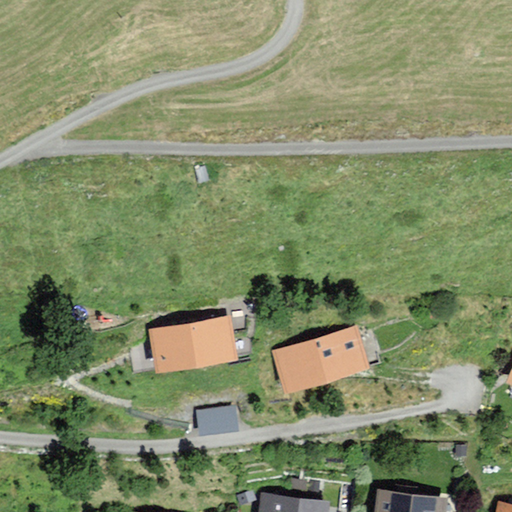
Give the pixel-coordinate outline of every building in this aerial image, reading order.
[(227,322),(155,332),(161,371),(233,361),(227,322)] [(353,331),(279,355),(290,390),(365,366),(353,331)] [(236,429),(233,408),(199,412),(202,433),(236,429)] [(442,511),(443,502),(381,494),(378,511),(442,511)] [(325,511),(327,504),(264,497),(262,511),(325,511)]
